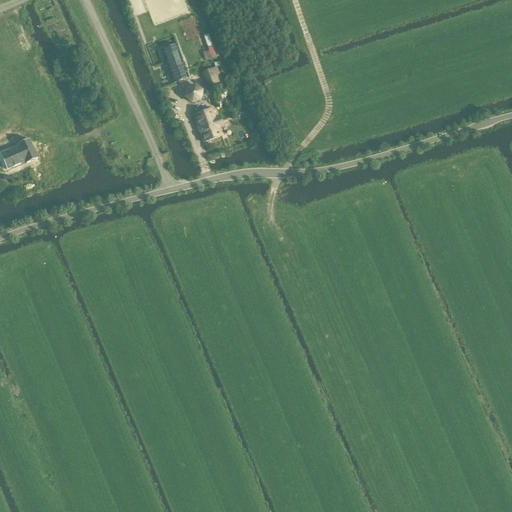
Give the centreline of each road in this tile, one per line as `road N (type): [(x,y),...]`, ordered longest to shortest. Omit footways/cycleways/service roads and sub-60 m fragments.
road 1 (unclassified): [(0,241),(224,175),(345,164),(511,117)]
road 2 (track): [(289,171),(275,187),(276,224),(399,511)]
road 3 (track): [(295,0),(328,112),(289,171)]
